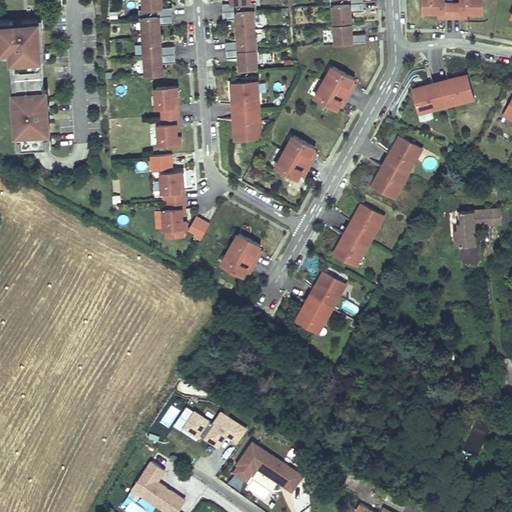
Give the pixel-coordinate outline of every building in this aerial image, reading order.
[(149,0),(150,9),(144,9),(145,17),(146,17),(146,30),(149,30),(149,43),(147,44),(149,69),(151,69),(151,79),(168,77),(167,69),(164,70),(164,64),(178,63),(177,47),(163,48),(162,43),(165,42),(165,31),(162,31),(162,26),(175,25),(175,8),(164,9),(163,0),(149,0)] [(240,73),(259,72),(259,66),(261,65),(259,39),(258,39),(257,25),(259,25),(258,12),(259,12),(258,4),(253,4),(252,0),(235,0),(235,5),(225,5),(226,22),(240,21),(241,26),(238,26),(238,38),(241,38),(241,44),(227,44),(228,61),(242,60),(243,65),(240,66),(240,73)] [(331,0),(332,8),(333,8),(334,21),(336,20),(337,34),(335,34),(336,48),(368,46),(368,38),(354,38),(353,33),(356,33),(356,21),(353,21),(352,15),(366,14),(365,0),(331,0)] [(482,10),(482,0),(423,0),(424,8),(439,9),(442,16),(469,15),(468,10),(482,10)] [(51,91),(45,92),(44,65),(45,65),(42,24),(0,26),(0,57),(2,57),(12,56),(12,67),(13,67),(15,94),(13,94),(16,139),(18,139),(19,152),(54,150),(53,137),(54,137),(51,91)] [(354,84),(356,81),(335,69),(330,77),(330,76),(326,83),(351,98),(355,90),(352,89),(354,84)] [(473,102),(466,74),(409,89),(417,116),(473,102)] [(236,139),(264,137),(260,78),(231,80),(236,139)] [(351,98),(326,83),(322,91),(318,99),(339,111),(341,108),(343,103),(347,105),(351,98)] [(176,108),(175,96),(179,97),(179,89),(158,90),(159,98),(158,98),(159,110),(163,110),(163,117),(180,115),(180,108),(176,108)] [(178,138),(177,126),(181,126),(180,115),(163,117),(164,127),(160,127),(160,140),(161,140),(162,147),(182,146),(182,137),(178,138)] [(316,150),(295,138),(291,146),(290,145),(286,152),(311,167),(315,159),(312,158),(315,153),(316,150)] [(416,160),(423,150),(404,139),(397,150),(400,152),(393,166),(412,176),(420,162),(416,160)] [(426,151),(423,150),(416,160),(420,162),(426,151)] [(311,167),(286,152),(282,160),(283,160),(278,168),(299,180),(301,177),(304,172),(307,174),(311,167)] [(403,190),(412,176),(393,166),(385,179),(382,177),(375,189),(394,199),(400,188),(403,190)] [(180,187),(180,175),(184,175),(184,167),(163,168),(163,176),(162,176),(163,189),(167,188),(168,202),(185,201),(185,186),(180,187)] [(397,201),(403,190),(400,188),(394,199),(397,201)] [(334,249),(361,264),(389,214),(362,200),(334,249)] [(187,225),(186,216),(182,216),(181,204),(186,204),(185,201),(168,202),(168,205),(164,205),(165,218),(166,218),(166,226),(187,225)] [(503,223),(502,208),(502,207),(461,210),(462,220),(458,221),(459,227),(455,227),(456,244),(476,243),(475,224),(474,218),(477,218),(477,221),(487,220),(487,223),(503,223)] [(120,223),(128,224),(129,216),(121,215),(120,223)] [(201,240),(211,222),(196,215),(187,232),(201,240)] [(266,248),(236,231),(222,258),(254,276),(266,248)] [(346,286),(321,271),(292,322),(318,337),(346,286)] [(221,410),(213,422),(194,409),(182,427),(218,450),(226,437),(237,444),(248,428),(221,410)] [(293,493),(305,474),(251,440),(231,472),(249,484),(258,470),(293,493)] [(159,482),(167,470),(150,460),(130,492),(163,511),(178,511),(187,498),(159,482)] [(344,480),(347,474),(336,469),(333,475),(344,480)] [(360,511),(367,511),(370,508),(360,503),(357,510),(360,511)]
